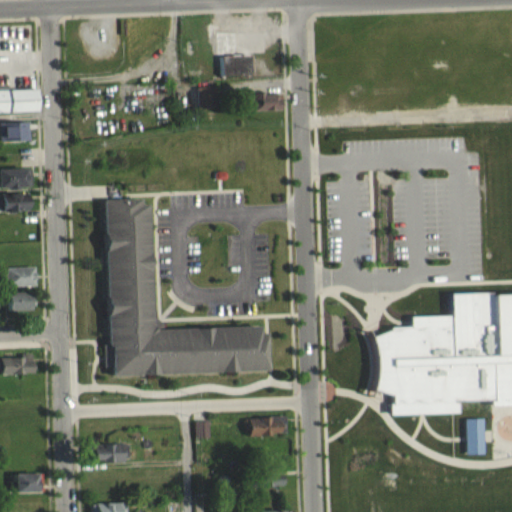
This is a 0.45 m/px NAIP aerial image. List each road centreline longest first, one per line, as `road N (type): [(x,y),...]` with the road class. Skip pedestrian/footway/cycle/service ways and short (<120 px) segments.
road 1 (residential): [(295,0),(313,511)]
road 2 (residential): [(47,0),(63,511)]
road 3 (residential): [(61,411),(309,401)]
road 4 (residential): [(0,6),(195,0)]
